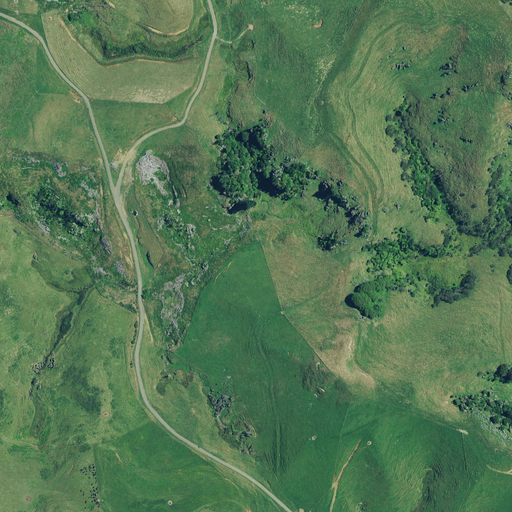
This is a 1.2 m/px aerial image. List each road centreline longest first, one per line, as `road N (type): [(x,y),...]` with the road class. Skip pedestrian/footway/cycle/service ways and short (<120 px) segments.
road 1 (track): [(294,511),(256,479),(174,431),(152,410),(135,361),(137,260),(116,191),(119,174),(133,145),(188,110),(215,35),(208,0)]
road 2 (track): [(116,191),(84,92),(33,31),(0,13)]
